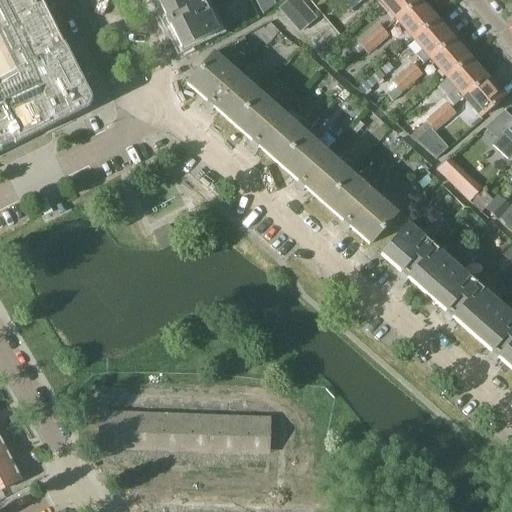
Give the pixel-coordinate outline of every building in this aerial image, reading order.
[(86,109),(89,106),(91,101),(89,97),(40,0),(0,0),(0,152),(1,152),(0,148),(13,142),(15,145),(86,109)] [(171,26),(181,47),(217,29),(202,0),(157,0),(165,16),(161,18),(166,28),(171,26)] [(300,31),(316,18),(301,0),(290,0),(281,8),(300,31)] [(381,0),(381,1),(397,19),(419,0),(381,0)] [(419,0),(397,19),(414,39),(438,19),(422,0),(419,0)] [(425,64),(431,59),(455,38),(438,19),(414,39),(423,50),(417,55),(425,64)] [(369,35),(378,46),(389,37),(379,26),(369,35)] [(368,55),(378,46),(369,35),(358,44),(368,55)] [(431,59),(447,79),(472,58),(455,38),(431,59)] [(214,52),(187,83),(206,100),(203,104),(212,111),(215,107),(232,123),(259,92),(214,52)] [(472,58),(447,79),(456,89),(447,97),(450,101),(454,106),(464,98),(489,78),(472,58)] [(402,74),(412,84),(422,75),(413,65),(402,74)] [(401,93),(412,84),(402,74),(392,83),(401,93)] [(489,78),(464,98),(481,118),(505,98),(489,78)] [(259,92),(232,123),(251,140),(248,143),(257,151),(260,147),(278,163),(304,132),(259,92)] [(439,111),(446,120),(457,112),(449,102),(439,111)] [(435,130),(446,120),(439,111),(427,121),(435,130)] [(509,161),(511,157),(511,124),(493,146),(509,161)] [(304,132),(278,163),(297,180),(294,184),(303,191),(306,187),(313,193),(323,202),(350,172),(304,132)] [(350,172),(323,202),(342,219),(339,223),(348,230),(351,227),(369,243),(396,212),(350,172)] [(461,193),(471,203),(482,191),(472,182),(461,193)] [(482,191),(471,203),(481,213),(493,201),(482,191)] [(492,215),(505,201),(499,196),(486,209),(492,215)] [(511,208),(505,201),(492,215),(509,231),(511,228),(511,218),(507,214),(511,208)] [(400,271),(397,274),(405,281),(408,278),(426,294),(452,263),(407,224),(380,254),(400,271)] [(169,227),(154,235),(161,249),(176,241),(169,227)] [(452,263),(426,294),(444,311),(442,313),(450,321),(453,318),(470,334),(497,303),(473,281),(452,263)] [(511,316),(497,303),(470,334),(490,351),(488,353),(496,361),(498,359),(511,371),(511,316)] [(125,398),(122,449),(294,458),(294,455),(308,456),(311,408),(294,407),(294,415),(157,408),(157,399),(125,398)] [(0,460),(9,457),(0,439),(0,460)] [(0,490),(21,480),(9,457),(0,460),(0,490)]
